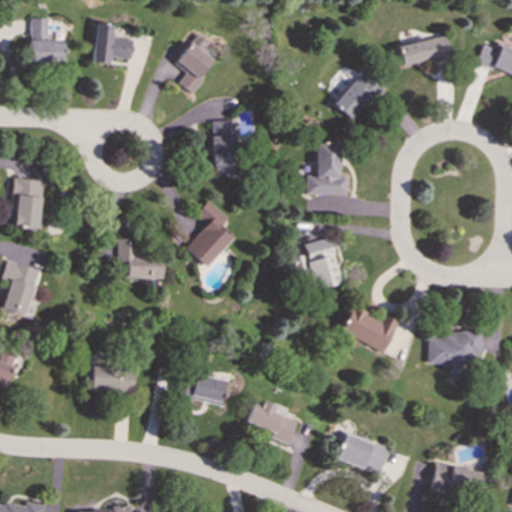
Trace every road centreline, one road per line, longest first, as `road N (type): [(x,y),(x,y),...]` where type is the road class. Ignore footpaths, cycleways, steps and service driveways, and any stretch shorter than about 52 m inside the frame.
road 1 (residential): [(475,277),(501,275),(503,174),(480,139),(442,134),(406,160),(399,222),(406,252),(431,274),(475,277)]
road 2 (residential): [(309,511),(178,462),(0,446)]
road 3 (residential): [(0,119),(72,125),(132,157)]
